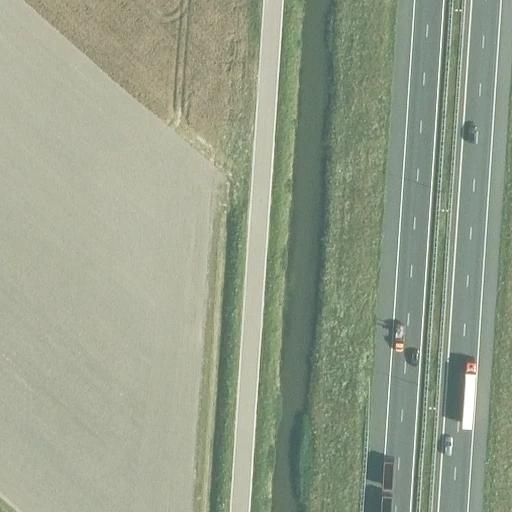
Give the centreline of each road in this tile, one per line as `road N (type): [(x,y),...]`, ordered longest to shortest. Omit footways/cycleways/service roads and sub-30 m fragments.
road 1 (motorway): [(452,511),(486,0)]
road 2 (unclassified): [(242,511),(276,0)]
road 3 (motorway): [(428,0),(395,511)]
